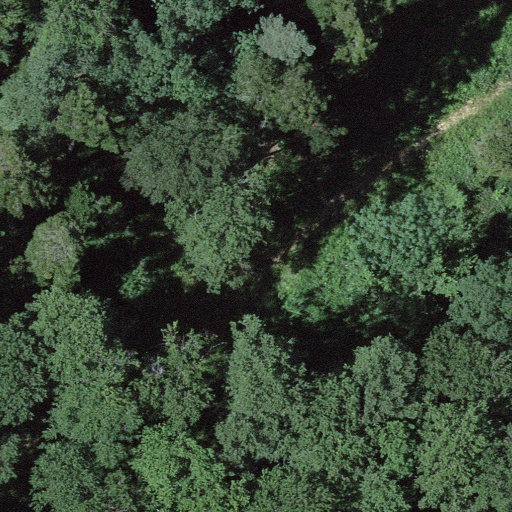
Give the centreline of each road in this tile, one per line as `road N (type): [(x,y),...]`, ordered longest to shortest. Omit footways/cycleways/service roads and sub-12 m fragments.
road 1 (track): [(0,466),(163,388),(369,198),(511,88)]
road 2 (track): [(0,8),(91,236),(163,388)]
road 3 (track): [(186,0),(163,388)]
